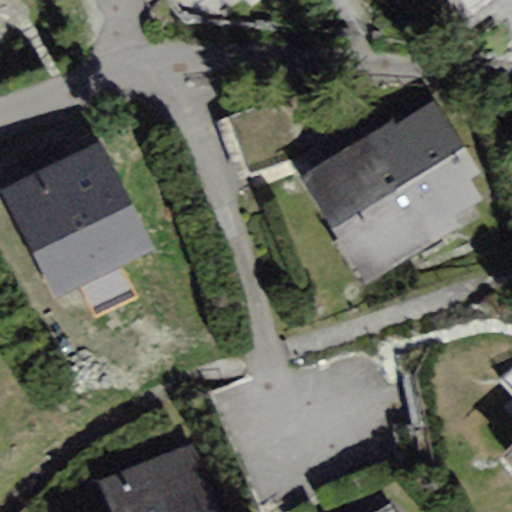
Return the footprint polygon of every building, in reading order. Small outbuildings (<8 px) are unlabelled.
[(163,0),(178,24),(202,24),(247,0),(163,0)] [(436,0),(452,21),(480,0),(436,0)] [(427,111),(291,190),(360,298),(484,226),(462,191),(475,185),(427,111)] [(94,144),(0,187),(0,216),(41,305),(146,256),(94,144)] [(511,443),(490,463),(511,486),(511,443)] [(98,511),(204,511),(182,452),(89,487),(98,511)]
